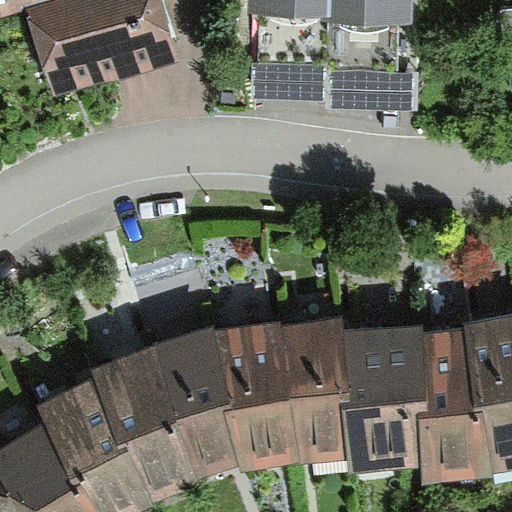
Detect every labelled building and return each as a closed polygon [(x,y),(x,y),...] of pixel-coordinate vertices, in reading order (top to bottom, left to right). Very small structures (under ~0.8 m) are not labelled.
[(148,0),(58,0),(33,8),(57,88),(165,56),(148,0)] [(246,0),(246,37),(325,40),(326,0),(246,0)] [(400,0),(326,0),(325,40),(399,42),(400,0)] [(342,294),(283,300),(300,442),(353,441),(344,312),(342,294)] [(511,295),(476,304),(491,463),(511,458),(511,295)] [(283,300),(216,308),(244,446),(300,442),(283,300)] [(476,304),(421,307),(425,455),(423,468),(491,463),(476,304)] [(421,307),(344,312),(353,441),(353,457),(425,455),(421,307)] [(216,308),(149,330),(194,460),(244,446),(216,308)] [(94,361),(149,485),(195,465),(194,460),(149,330),(91,353),(94,361)] [(49,404),(104,511),(149,485),(94,361),(41,386),(49,404)] [(0,441),(44,511),(103,511),(104,511),(49,404),(0,436),(0,441)]
